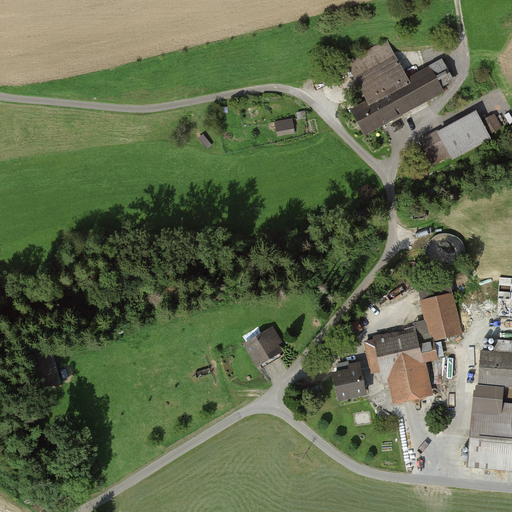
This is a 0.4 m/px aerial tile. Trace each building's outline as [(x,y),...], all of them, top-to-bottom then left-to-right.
[(353,112),(367,135),(444,92),(441,86),(454,79),(444,61),(409,80),(387,41),(347,63),(369,103),(353,112)] [(478,112),(427,139),(442,166),(505,132),(496,115),(483,122),(478,112)] [(278,122),(281,136),(296,133),(293,119),(278,122)] [(402,268),(395,264),(391,272),(397,275),(402,268)] [(511,300),(511,277),(501,277),(500,299),(511,300)] [(428,327),(431,340),(461,334),(454,296),(423,302),(428,327)] [(395,404),(431,397),(424,362),(435,359),(431,340),(428,327),(366,340),(373,372),(388,369),(395,404)] [(274,330),(245,347),(258,368),(286,351),(274,330)] [(482,353),(479,384),(511,386),(511,343),(497,342),(496,354),(482,353)] [(335,372),(340,401),(367,396),(362,367),(335,372)] [(511,404),(474,401),(468,465),(511,470),(511,404)]
